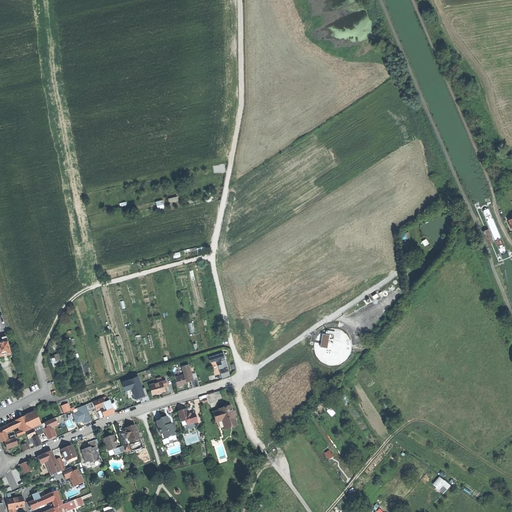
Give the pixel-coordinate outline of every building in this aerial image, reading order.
[(483,231),(486,239),(490,237),(492,237),(488,229),(483,231)] [(382,317),(386,314),(381,306),(376,309),(382,317)] [(0,347),(3,357),(14,354),(10,338),(6,339),(7,343),(4,343),(4,340),(0,341),(0,347)] [(52,358),(54,365),(62,363),(59,352),(55,354),(56,356),(52,358)] [(230,377),(222,352),(209,356),(210,362),(216,360),(222,379),(230,377)] [(184,374),(175,377),(177,386),(180,388),(182,387),(184,385),(183,382),(187,381),(191,380),(193,388),(200,386),(197,378),(193,379),(189,364),(182,366),(184,372),(184,374)] [(142,403),(149,400),(145,388),(143,389),(138,376),(122,382),(126,391),(132,389),(135,399),(140,397),(142,403)] [(155,383),(150,384),(153,394),(157,393),(161,392),(165,391),(164,386),(162,382),(162,381),(155,383)] [(297,410),(280,390),(272,397),(288,417),(297,410)] [(252,429),(260,428),(252,394),(244,396),(252,429)] [(105,397),(92,402),(95,408),(96,410),(101,408),(109,405),(107,402),(105,397)] [(92,402),(85,405),(90,415),(91,414),(90,410),(95,408),(92,402)] [(61,406),(64,413),(71,410),(68,404),(61,406)] [(111,404),(109,405),(101,408),(104,417),(109,415),(115,413),(113,409),(111,404)] [(78,408),(79,411),(83,420),(85,423),(89,422),(92,420),(90,415),(85,405),(78,408)] [(216,412),(220,422),(226,420),(228,428),(241,424),(235,406),(224,409),(216,412)] [(182,411),(178,412),(181,422),(184,421),(185,422),(186,422),(187,425),(197,422),(194,414),(190,415),(187,413),(186,410),(182,411)] [(35,411),(28,415),(34,427),(41,424),(35,411)] [(79,411),(73,414),(76,423),(83,420),(79,411)] [(25,432),(34,427),(28,415),(15,421),(16,421),(18,427),(20,432),(21,433),(25,432)] [(160,420),(156,421),(160,433),(162,432),(165,439),(168,438),(172,437),(175,435),(174,433),(172,425),(169,424),(167,416),(162,418),(162,419),(160,420)] [(45,422),(45,423),(47,428),(52,426),(52,427),(57,425),(55,418),(45,422)] [(45,423),(33,428),(36,435),(37,435),(45,431),(44,429),(47,428),(45,423)] [(0,436),(5,434),(14,430),(11,424),(0,428),(0,436)] [(126,429),(123,430),(122,431),(124,439),(128,438),(129,441),(133,440),(134,440),(139,439),(135,425),(129,427),(125,429),(126,429)] [(52,426),(47,428),(44,429),(45,431),(48,439),(52,437),(56,436),(52,427),(52,426)] [(117,429),(123,446),(125,452),(127,451),(127,452),(129,451),(130,450),(128,444),(126,444),(124,439),(122,431),(123,430),(122,427),(117,429)] [(27,437),(28,438),(32,436),(32,437),(36,435),(33,428),(25,432),(26,433),(27,437)] [(8,439),(5,434),(0,436),(0,439),(2,442),(8,439)] [(34,442),(36,446),(38,445),(41,444),(37,435),(36,435),(32,437),(34,442)] [(108,437),(104,439),(108,450),(112,449),(112,450),(113,450),(118,448),(114,435),(108,437)] [(7,445),(8,448),(18,445),(15,438),(5,441),(7,445)] [(87,449),(82,450),(86,463),(90,461),(90,463),(98,461),(95,451),(100,450),(97,440),(88,443),(89,444),(90,448),(87,449)] [(22,445),(24,451),(30,448),(28,442),(22,445)] [(66,447),(62,449),(66,461),(72,459),(76,457),(71,445),(66,447)] [(120,447),(118,448),(113,450),(115,455),(125,452),(123,446),(120,447)] [(45,454),(37,457),(40,464),(45,462),(51,476),(60,472),(55,460),(51,451),(45,454)] [(60,458),(55,460),(60,472),(65,470),(60,458)] [(33,470),(28,461),(21,464),(25,474),(33,470)] [(16,480),(24,476),(19,465),(15,467),(12,469),(16,480)] [(82,483),(77,469),(72,472),(70,468),(62,472),(65,479),(69,477),(73,487),(82,483)] [(0,478),(0,482),(5,494),(12,492),(5,475),(0,478)] [(441,475),(433,483),(444,493),(452,485),(441,475)] [(18,481),(21,488),(25,486),(29,485),(26,478),(18,481)] [(56,491),(43,496),(46,503),(52,499),(54,506),(53,506),(54,508),(62,504),(61,501),(56,491)] [(35,500),(30,502),(31,506),(33,509),(46,503),(43,496),(40,498),(35,500)] [(7,500),(8,509),(15,508),(19,507),(22,507),(25,506),(24,503),(23,497),(7,500)] [(67,503),(70,509),(80,505),(77,498),(67,503)]
